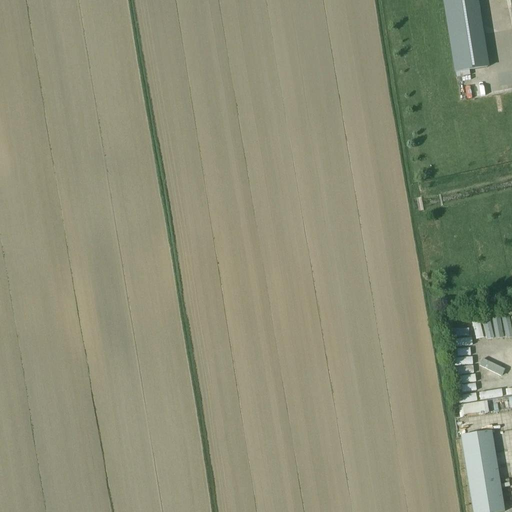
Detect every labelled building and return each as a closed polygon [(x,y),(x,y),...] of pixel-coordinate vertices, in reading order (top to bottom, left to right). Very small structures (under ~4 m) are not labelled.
[(444,0),(458,82),(490,77),(477,0),(444,0)] [(501,316),(491,335),(498,339),(508,319),(501,316)] [(465,336),(473,340),(481,321),(473,317),(465,336)] [(487,317),(478,337),(485,340),(495,320),(487,317)] [(511,319),(502,336),(510,340),(511,337),(511,319)] [(478,354),(455,354),(456,362),(478,361),(478,354)] [(456,363),(455,372),(478,373),(478,364),(456,363)] [(494,396),(502,396),(503,373),(495,372),(494,396)] [(492,397),(492,376),(485,376),(484,397),(492,397)] [(463,399),(470,400),(472,378),(465,377),(463,399)] [(476,377),(473,399),(480,400),(484,378),(476,377)] [(511,397),(493,399),(494,410),(511,408),(511,397)] [(461,404),(462,417),(488,414),(487,401),(461,404)] [(468,485),(499,479),(492,432),(461,437),(468,485)] [(504,511),(499,479),(468,485),(472,511),(504,511)]
